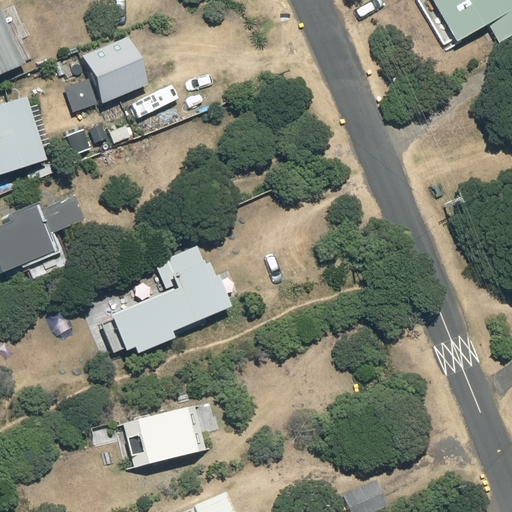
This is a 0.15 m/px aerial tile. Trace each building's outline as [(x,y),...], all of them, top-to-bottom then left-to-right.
[(511,0),(428,0),(453,42),(484,24),(495,43),(511,33),(511,0)] [(0,71),(20,63),(0,14),(0,71)] [(128,37),(82,56),(104,105),(149,85),(128,37)] [(0,104),(0,171),(0,172),(46,158),(26,96),(0,104)] [(88,149),(82,131),(69,136),(74,153),(88,149)] [(0,225),(0,270),(0,272),(54,250),(47,234),(81,219),(72,195),(36,210),(35,206),(5,218),(7,223),(0,225)] [(170,331),(230,306),(211,261),(205,264),(198,246),(154,264),(165,290),(110,313),(125,350),(133,347),(136,354),(173,338),(170,331)] [(181,407),(119,423),(131,467),(192,452),(181,407)] [(373,481),(340,496),(346,511),(373,511),(385,507),(373,481)] [(229,511),(221,492),(188,506),(190,511),(229,511)]
